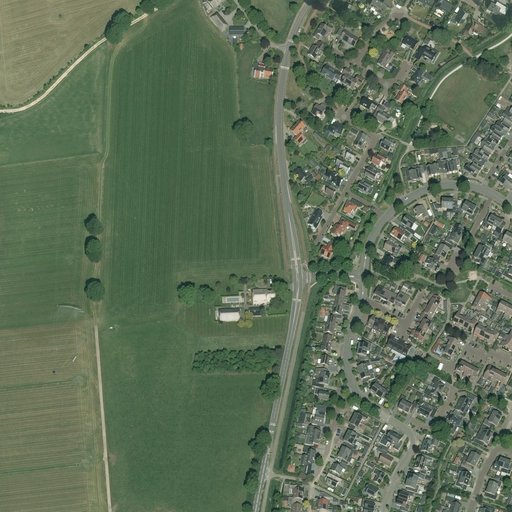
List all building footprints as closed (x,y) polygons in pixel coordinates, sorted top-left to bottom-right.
[(224,0),(210,0),(208,2),(214,9),(224,0)] [(375,11),(375,10),(376,8),(379,4),(377,3),(378,0),(371,0),(370,3),(368,2),(366,5),(371,8),(371,9),(375,11)] [(392,0),(384,0),(383,2),(380,0),(378,0),(377,3),(379,4),(376,8),(375,10),(382,14),(386,8),(385,8),(386,6),(388,7),(393,0),(392,0)] [(445,12),(446,11),(447,12),(452,4),(444,0),(438,0),(437,3),(441,5),(439,7),(440,7),(439,8),(439,9),(439,10),(442,12),(444,12),(444,11),(445,12)] [(498,9),(503,12),(504,13),(508,7),(499,2),(497,5),(492,1),(486,11),(490,13),(491,10),(496,13),(498,9)] [(463,22),(469,13),(462,9),(458,14),(454,12),(450,20),(456,23),(458,19),(463,22)] [(217,12),(212,17),(223,31),(228,26),(217,12)] [(480,34),(485,27),(479,23),(479,22),(472,18),(466,28),(470,31),(471,29),(474,31),(474,32),(474,33),(476,34),(477,34),(478,32),(480,34)] [(326,40),(323,38),(325,34),(327,35),(329,32),(330,33),(333,28),(328,25),(326,28),(321,25),(316,34),(314,37),(318,40),(320,37),(326,41),(326,40)] [(231,29),(231,36),(244,36),(243,28),(231,29)] [(353,48),(358,41),(348,35),(349,33),(345,31),(341,37),(345,39),(343,41),(353,48)] [(414,51),(418,43),(407,37),(403,44),(414,51)] [(321,52),(324,46),(319,43),(315,48),(313,47),(308,55),(315,59),(320,51),(321,52)] [(434,57),(436,54),(430,50),(431,50),(426,47),(424,50),(421,48),(418,53),(425,57),(432,61),(434,57)] [(390,62),(394,55),(385,49),(383,53),(384,54),(378,64),(385,68),(389,61),(390,62)] [(263,78),(272,80),(274,71),(265,70),(266,66),(260,65),(259,70),(256,69),(255,78),(260,79),(261,74),(264,75),(263,78)] [(338,80),(341,75),(337,72),(337,73),(327,66),(322,74),(333,81),(334,78),(338,80)] [(389,73),(393,76),(397,70),(393,67),(389,73)] [(341,83),(347,87),(352,79),(349,77),(351,72),(346,69),(343,74),(345,76),(341,83)] [(420,79),(423,74),(417,71),(414,75),(414,76),(411,82),(417,86),(419,82),(420,82),(421,80),(420,79)] [(365,80),(358,76),(355,81),(352,79),(347,87),(353,90),(356,84),(361,87),(365,80)] [(402,105),(408,96),(403,94),(406,89),(402,86),(399,91),(401,92),(396,101),(402,105)] [(374,110),(378,105),(373,102),(373,103),(365,98),(360,105),(369,111),(370,108),(374,110)] [(327,115),(331,109),(325,106),(323,110),(316,106),(312,114),(316,116),(317,114),(322,117),(324,114),(327,115)] [(386,124),(388,122),(391,124),(393,124),(394,122),(393,120),(390,118),(383,113),(385,110),(380,106),(376,111),(373,117),(376,119),(376,120),(381,123),(382,122),(386,124)] [(496,106),(491,113),(494,115),(499,108),(496,106)] [(511,121),(510,120),(511,118),(505,113),(502,118),(503,119),(501,121),(511,128),(511,126),(511,121)] [(500,120),(495,127),(500,131),(502,132),(503,129),(508,132),(511,128),(501,121),(500,120)] [(305,132),(307,129),(305,127),(299,122),(295,126),(301,132),(303,130),(305,132)] [(341,136),(345,129),(339,125),(336,123),(334,127),(331,126),(328,132),(334,135),(335,132),(341,136)] [(301,132),(295,126),(291,131),(297,137),(294,140),(300,145),(302,142),(305,139),(301,136),(303,134),(301,132)] [(492,136),(500,141),(503,136),(500,134),(502,132),(500,131),(495,127),(494,126),(489,133),(492,136)] [(320,141),(323,139),(317,133),(314,136),(320,141)] [(364,140),(366,137),(360,133),(358,137),(354,145),(360,149),(365,141),(364,140)] [(488,137),(487,139),(486,138),(484,141),(491,145),(493,142),(497,146),(500,141),(492,136),(491,138),(489,137),(488,137)] [(393,149),(396,144),(387,139),(385,142),(383,141),(380,147),(388,152),(390,148),(393,149)] [(479,148),(483,150),(491,155),(494,151),(489,148),(491,145),(484,141),(479,148)] [(348,153),(346,158),(345,159),(352,163),(356,157),(350,153),(351,150),(345,147),(344,150),(348,153)] [(491,155),(483,150),(481,152),(477,149),(474,154),(481,159),(483,157),(488,160),(491,155)] [(385,164),(388,159),(381,155),(379,154),(378,157),(375,156),(371,163),(379,167),(381,162),(385,164)] [(474,163),(472,165),(481,171),(484,166),(479,163),(481,160),(473,155),(469,160),(474,163)] [(450,164),(452,173),(458,172),(456,166),(459,166),(457,158),(455,159),(455,162),(450,164)] [(335,169),(346,176),(350,169),(343,165),(345,162),(339,159),(336,165),(337,165),(335,169)] [(313,160),(310,162),(316,169),(318,167),(313,160)] [(442,168),(441,168),(442,169),(445,169),(446,174),(452,173),(450,164),(447,164),(446,160),(440,162),(442,168)] [(432,166),(434,175),(440,174),(438,169),(441,168),(442,168),(440,162),(440,161),(437,161),(438,165),(432,166)] [(423,165),(424,172),(427,172),(428,177),(434,175),(432,166),(426,168),(425,164),(422,164),(423,165)] [(415,171),(417,180),(422,179),(421,174),(424,173),(424,172),(423,165),(419,166),(420,170),(415,171)] [(481,171),(472,165),(471,167),(468,165),(464,171),(471,175),(473,173),(477,176),(481,171)] [(380,175),(381,172),(376,169),(375,171),(369,168),(365,175),(374,180),(378,174),(380,175)] [(416,181),(417,180),(415,171),(409,173),(408,168),(405,169),(407,177),(410,176),(411,182),(412,183),(416,182),(416,181)] [(302,169),(298,172),(298,171),(297,171),(297,170),(296,171),(295,171),(295,172),(294,172),(294,173),(295,173),(295,174),(301,182),(304,180),(307,183),(313,179),(309,174),(306,176),(302,169)] [(331,183),(339,187),(343,180),(336,177),(337,174),(330,170),(326,177),(330,179),(329,180),(332,181),(332,182),(331,183)] [(321,178),(315,171),(312,174),(317,180),(321,178)] [(511,178),(511,176),(505,171),(501,177),(503,179),(500,183),(505,188),(511,178)] [(332,199),(336,192),(329,189),(331,186),(325,183),(324,186),(328,188),(325,193),(329,196),(329,197),(332,199)] [(360,183),(358,188),(360,189),(359,191),(363,193),(364,191),(366,193),(369,189),(370,189),(372,187),(367,184),(365,186),(360,183)] [(353,211),(355,212),(358,208),(359,208),(360,208),(361,208),(362,207),(362,206),(363,207),(363,206),(359,204),(352,200),(351,203),(348,201),(347,203),(345,207),(346,207),(344,212),(350,215),(353,211)] [(448,200),(442,200),(441,206),(437,206),(436,203),(433,205),(435,210),(438,209),(447,210),(448,200)] [(450,210),(450,213),(455,213),(456,207),(453,207),(453,200),(448,200),(447,210),(450,210)] [(463,212),(466,214),(471,205),(466,203),(463,208),(460,206),(456,213),(461,215),(463,212)] [(476,208),(475,208),(476,207),(475,206),(473,205),(472,205),(472,206),(471,205),(466,214),(466,215),(469,217),(468,219),(473,221),(476,215),(473,213),(476,208)] [(424,219),(428,216),(425,211),(423,212),(420,207),(414,210),(418,217),(422,215),(424,219)] [(312,219),(309,225),(312,227),(311,229),(311,230),(314,231),(315,231),(316,229),(322,219),(320,218),(322,214),(316,210),(311,218),(312,219)] [(407,216),(402,223),(408,228),(406,231),(414,236),(416,233),(411,230),(416,223),(407,216)] [(493,227),(497,219),(496,219),(497,218),(493,216),(492,217),(491,216),(489,222),(485,220),(482,226),(485,228),(488,229),(489,226),(492,228),(493,227)] [(498,219),(498,220),(497,219),(493,227),(497,229),(494,233),(493,236),(498,239),(500,236),(503,230),(505,227),(501,225),(503,222),(502,222),(502,221),(498,219)] [(343,233),(347,226),(355,230),(357,226),(347,221),(345,224),(340,222),(338,226),(336,225),(331,234),(337,237),(338,234),(341,235),(342,232),(343,233)] [(425,229),(422,230),(425,234),(429,231),(427,229),(431,226),(428,222),(423,226),(425,229)] [(454,232),(452,235),(460,240),(463,234),(460,232),(461,231),(462,231),(463,228),(456,224),(455,226),(452,231),(454,232)] [(407,239),(411,235),(405,231),(403,233),(396,228),(393,232),(392,231),(390,234),(400,241),(404,237),(407,239)] [(503,242),(508,245),(511,236),(511,235),(507,233),(505,237),(501,235),(498,241),(502,243),(503,242)] [(457,245),(460,240),(452,235),(449,234),(445,242),(451,245),(453,243),(457,245)] [(436,249),(438,251),(447,255),(449,250),(446,248),(448,245),(441,241),(439,245),(438,244),(436,249)] [(400,250),(403,246),(396,243),(395,246),(387,242),(384,249),(393,254),(397,248),(400,250)] [(333,252),(335,247),(330,244),(327,249),(324,247),(320,254),(330,259),(333,252)] [(477,252),(484,256),(487,258),(490,252),(489,252),(491,249),(485,246),(484,249),(480,247),(477,252)] [(444,260),(447,255),(438,251),(437,253),(434,252),(433,252),(432,253),(433,254),(433,255),(434,255),(432,259),(439,262),(441,259),(444,260)] [(483,267),(484,264),(486,261),(483,259),(484,256),(477,252),(474,258),(476,259),(474,262),(483,267)] [(396,265),(399,260),(389,255),(388,258),(385,257),(384,260),(381,267),(388,271),(392,263),(396,265)] [(439,269),(436,267),(438,264),(428,258),(425,264),(429,266),(427,269),(437,274),(439,269)] [(511,270),(510,270),(508,272),(505,270),(502,276),(509,280),(511,276),(511,277),(511,270)] [(336,296),(335,299),(344,300),(347,301),(348,298),(344,297),(345,292),(341,292),(342,287),(335,286),(334,290),(333,291),(332,294),(333,295),(336,296)] [(377,301),(384,289),(379,286),(374,295),(377,297),(375,300),(377,301)] [(384,289),(377,301),(379,302),(381,299),(384,301),(388,291),(384,289)] [(275,296),(274,293),(266,293),(266,290),(253,290),(254,304),(261,304),(261,303),(267,303),(267,302),(271,302),(271,301),(275,301),(275,299),(276,299),(275,296)] [(388,291),(384,301),(386,302),(385,305),(387,306),(393,294),(388,291)] [(476,297),(485,302),(486,299),(490,301),(491,299),(484,295),(485,294),(480,291),(476,297)] [(395,302),(398,303),(396,306),(398,307),(405,295),(400,293),(398,296),(398,297),(395,302)] [(393,294),(387,306),(389,307),(391,304),(393,306),(395,302),(398,297),(398,296),(393,294)] [(431,302),(429,304),(437,308),(441,301),(429,294),(427,300),(431,302)] [(405,295),(398,307),(400,308),(402,306),(405,307),(410,298),(405,295)] [(483,305),(485,302),(476,297),(475,299),(477,300),(475,303),(486,309),(487,307),(483,305)] [(335,299),(334,306),(349,309),(349,306),(343,305),(344,300),(335,299)] [(502,312),(507,303),(505,302),(504,304),(501,302),(496,313),(498,314),(500,311),(502,312)] [(485,311),(486,309),(475,303),(473,306),(472,305),(471,307),(476,310),(475,312),(479,314),(480,312),(481,309),(485,311)] [(507,303),(502,312),(505,314),(503,317),(505,318),(511,307),(507,305),(508,304),(507,303)] [(437,308),(429,304),(428,307),(424,304),(423,307),(434,313),(437,308)] [(349,309),(334,306),(333,314),(341,316),(341,311),(348,312),(349,309)] [(422,313),(421,316),(427,319),(428,316),(432,318),(434,313),(423,307),(421,309),(426,311),(424,314),(422,313)] [(262,308),(249,309),(250,317),(263,316),(262,308)] [(240,321),(240,314),(239,310),(220,311),(221,311),(222,321),(220,321),(220,322),(240,321)] [(457,327),(462,318),(459,316),(461,313),(458,312),(453,323),(456,324),(455,326),(457,327)] [(328,318),(327,325),(337,327),(338,324),(335,324),(336,319),(332,318),(333,316),(326,314),(326,317),(328,318)] [(372,329),(376,321),(374,320),(376,317),(373,315),(371,320),(368,324),(367,327),(372,329)] [(422,323),(421,325),(428,329),(431,325),(425,322),(427,319),(421,316),(418,321),(422,323)] [(462,328),(468,317),(466,316),(464,319),(462,318),(457,327),(459,328),(460,326),(462,328)] [(466,332),(471,323),(468,321),(470,318),(468,317),(462,328),(465,329),(465,331),(466,332)] [(372,329),(377,332),(383,321),(380,319),(378,323),(376,321),(372,329)] [(470,334),(477,321),(473,319),(471,323),(466,332),(470,334)] [(381,334),(383,330),(386,326),(383,325),(385,322),(383,321),(377,332),(381,334)] [(419,327),(418,330),(426,334),(428,329),(421,325),(417,323),(415,325),(419,327)] [(474,335),(476,337),(478,338),(483,329),(480,328),(482,324),(480,323),(474,335)] [(388,328),(386,326),(383,330),(388,333),(390,330),(391,330),(393,326),(390,324),(388,328)] [(337,327),(327,325),(325,333),(333,335),(334,330),(341,331),(341,328),(337,327)] [(484,339),(490,328),(488,327),(486,330),(483,329),(478,338),(483,340),(484,339)] [(493,334),(490,333),(492,329),(490,328),(484,339),(487,340),(486,342),(488,343),(493,334)] [(421,342),(423,339),(426,334),(418,330),(417,333),(413,330),(410,335),(416,339),(421,342)] [(493,334),(488,343),(492,345),(498,333),(494,331),(493,334)] [(324,336),(323,344),(337,347),(338,344),(336,343),(336,342),(333,341),(332,343),(331,343),(332,338),(324,336)] [(448,344),(457,349),(458,347),(457,346),(458,343),(447,337),(446,339),(450,341),(448,344)] [(504,343),(505,344),(511,347),(511,340),(505,337),(504,339),(503,339),(505,340),(504,343)] [(396,352),(402,341),(399,340),(398,343),(396,342),(393,346),(391,350),(396,352)] [(396,352),(401,355),(405,347),(403,346),(405,343),(402,341),(396,352)] [(358,349),(358,350),(367,352),(370,352),(372,344),(366,342),(365,346),(359,345),(359,346),(358,346),(357,348),(358,349)] [(511,347),(505,344),(504,343),(502,342),(500,346),(503,348),(502,349),(508,352),(509,351),(511,352),(511,347)] [(337,347),(323,344),(321,352),(329,353),(330,349),(337,350),(337,347)] [(456,351),(457,349),(448,344),(447,347),(443,345),(442,347),(453,353),(455,350),(456,351)] [(407,348),(405,347),(401,355),(406,357),(412,346),(409,345),(407,348)] [(453,353),(442,347),(441,349),(445,351),(443,354),(452,358),(453,356),(452,356),(453,353)] [(367,355),(367,352),(358,350),(358,352),(357,351),(357,352),(356,354),(357,355),(357,356),(365,357),(364,361),(369,360),(370,355),(367,355)] [(332,362),(332,359),(322,357),(320,365),(317,364),(317,367),(324,368),(324,366),(328,367),(329,362),(332,362)] [(360,374),(372,370),(371,366),(370,366),(369,361),(363,363),(364,366),(358,368),(360,374)] [(462,377),(464,378),(470,367),(467,365),(468,364),(466,363),(465,364),(462,370),(461,372),(464,373),(462,377)] [(487,380),(493,368),(489,366),(483,378),(487,380)] [(473,369),(470,367),(464,378),(466,379),(468,375),(471,377),(472,375),(475,370),(476,368),(474,367),(473,369)] [(492,383),(497,372),(494,370),(495,369),(493,368),(487,380),(489,377),(491,378),(489,382),(492,383)] [(317,375),(316,378),(329,381),(330,375),(327,374),(327,371),(316,369),(314,375),(317,375)] [(374,379),(373,374),(374,374),(372,370),(360,374),(362,380),(368,378),(369,381),(374,379)] [(498,382),(503,373),(501,372),(500,373),(497,372),(492,383),(494,384),(495,381),(498,382)] [(501,388),(507,377),(504,376),(505,374),(503,373),(498,382),(501,383),(499,387),(501,388)] [(329,381),(316,378),(316,381),(313,380),(312,386),(319,388),(320,384),(328,386),(329,381)] [(440,381),(435,378),(432,384),(435,385),(434,389),(442,393),(443,391),(443,390),(445,387),(439,384),(440,381)] [(376,396),(381,388),(378,386),(379,384),(374,380),(370,387),(372,389),(370,392),(376,396)] [(328,401),(329,395),(322,393),(323,390),(315,388),(314,395),(319,396),(318,399),(328,401)] [(381,388),(376,396),(381,399),(382,398),(387,401),(392,392),(388,389),(385,388),(384,390),(381,388)] [(440,395),(441,395),(442,393),(434,389),(432,392),(427,389),(424,394),(431,398),(433,395),(438,398),(440,395)] [(398,409),(403,412),(407,404),(402,401),(404,397),(402,396),(399,401),(402,403),(398,409)] [(469,410),(471,406),(473,401),(468,399),(466,401),(461,398),(458,404),(466,408),(469,410)] [(423,417),(427,408),(429,405),(420,401),(416,407),(420,409),(418,414),(423,417)] [(407,404),(403,412),(408,414),(411,408),(414,409),(417,403),(415,402),(412,406),(407,404)] [(466,408),(458,404),(455,410),(461,413),(459,416),(465,418),(467,414),(469,410),(466,408)] [(428,419),(430,415),(434,417),(438,410),(429,405),(427,408),(423,417),(428,419)] [(317,410),(316,416),(324,417),(326,411),(324,411),(325,408),(315,406),(315,409),(317,410)] [(488,416),(491,417),(499,422),(502,417),(496,414),(498,411),(491,407),(489,412),(490,413),(488,416)] [(353,418),(352,419),(360,423),(362,420),(365,422),(366,420),(367,420),(368,418),(362,414),(361,417),(355,414),(355,415),(354,415),(353,415),(352,417),(352,418),(353,418)] [(324,417),(316,416),(315,419),(313,418),(312,421),(312,425),(322,427),(322,423),(323,424),(324,417)] [(449,416),(446,421),(455,426),(457,424),(459,425),(462,420),(455,416),(453,419),(449,416)] [(499,422),(491,417),(489,421),(485,419),(483,424),(489,427),(491,424),(496,427),(499,422)] [(350,423),(350,424),(350,425),(355,427),(354,430),(360,433),(362,430),(361,430),(362,428),(359,427),(360,423),(352,419),(352,420),(351,420),(349,423),(350,423)] [(458,427),(455,426),(446,421),(444,426),(448,429),(447,432),(453,436),(457,430),(458,427)] [(481,429),(479,434),(490,440),(493,435),(486,431),(487,429),(482,426),(480,429),(481,429)] [(309,427),(307,436),(320,439),(321,432),(314,431),(315,428),(309,427)] [(346,437),(354,441),(356,438),(358,440),(360,438),(348,432),(346,437)] [(386,447),(388,442),(392,444),(396,435),(391,432),(387,438),(383,436),(379,444),(386,447)] [(476,439),(475,439),(473,443),(479,445),(480,442),(487,445),(490,440),(479,434),(476,439)] [(396,435),(392,444),(395,446),(393,449),(398,452),(400,448),(397,447),(402,438),(396,435)] [(320,439),(307,436),(305,445),(311,446),(312,443),(319,445),(320,439)] [(347,447),(349,448),(355,451),(357,447),(355,446),(357,442),(354,441),(346,437),(343,442),(349,444),(347,447)] [(430,454),(432,446),(437,448),(439,441),(432,439),(431,443),(424,441),(421,451),(430,454)] [(307,454),(306,457),(315,459),(316,453),(310,452),(310,449),(304,447),(303,453),(307,454)] [(355,451),(349,448),(348,451),(343,448),(340,453),(351,458),(353,455),(355,456),(357,452),(355,451)] [(470,448),(467,453),(471,455),(469,459),(477,463),(480,458),(475,455),(476,452),(470,448)] [(352,459),(351,458),(340,453),(338,458),(343,461),(342,463),(347,466),(348,463),(350,464),(352,459)] [(389,467),(393,460),(383,454),(379,462),(389,467)] [(306,457),(302,456),(300,466),(306,467),(307,463),(314,465),(315,459),(306,457)] [(418,458),(416,463),(425,466),(427,461),(432,462),(433,459),(425,457),(424,460),(418,458)] [(475,468),(477,463),(469,459),(466,457),(464,460),(461,465),(468,468),(469,465),(475,468)] [(506,461),(501,459),(500,462),(497,461),(494,470),(499,472),(500,468),(503,469),(506,461)] [(503,469),(501,473),(510,476),(511,469),(511,468),(509,468),(511,463),(506,461),(503,469)] [(423,471),(425,466),(416,463),(414,468),(421,471),(420,474),(426,476),(427,472),(423,471)] [(346,471),(348,467),(342,465),(341,468),(334,465),(331,471),(340,475),(343,469),(346,471)] [(377,476),(374,482),(380,485),(384,477),(379,474),(381,471),(376,468),(373,474),(377,476)] [(461,479),(470,482),(471,476),(465,474),(467,471),(459,468),(457,474),(462,476),(461,479)] [(340,484),(342,480),(328,473),(326,479),(328,480),(328,481),(327,481),(327,483),(327,484),(328,484),(328,485),(329,485),(336,488),(336,487),(337,487),(337,485),(338,483),(340,484)] [(409,475),(407,481),(417,484),(418,481),(421,482),(421,479),(424,480),(424,477),(415,474),(414,477),(409,475)] [(462,485),(468,487),(468,486),(469,486),(470,485),(470,484),(469,483),(470,482),(461,479),(458,478),(455,486),(461,489),(462,485)] [(417,484),(407,481),(405,487),(410,489),(410,491),(417,494),(419,488),(416,487),(417,484)] [(490,483),(488,488),(496,491),(497,488),(500,489),(502,483),(496,481),(496,482),(495,485),(490,483)] [(376,496),(377,493),(379,490),(368,485),(365,490),(368,491),(366,494),(374,498),(375,498),(376,498),(377,497),(376,496)] [(298,490),(299,486),(290,486),(289,490),(292,490),(292,494),(293,494),(304,495),(304,490),(302,490),(298,490)] [(496,501),(497,497),(498,495),(495,494),(496,491),(488,488),(487,490),(486,490),(485,492),(486,493),(491,495),(490,499),(496,501)] [(318,501),(318,506),(328,506),(328,502),(333,503),(333,498),(332,498),(323,493),(321,493),(321,498),(324,498),(324,501),(318,501)] [(407,495),(400,493),(399,499),(407,502),(408,499),(410,499),(411,497),(412,497),(413,495),(407,493),(407,495)] [(304,495),(293,494),(293,498),(289,498),(289,502),(297,503),(298,500),(303,500),(304,495)] [(451,506),(450,509),(459,511),(461,506),(452,503),(454,499),(447,497),(446,501),(449,502),(448,505),(451,506)] [(366,506),(365,509),(374,511),(375,506),(369,504),(370,501),(363,499),(362,505),(366,506)] [(406,506),(407,502),(399,499),(397,505),(403,507),(401,511),(404,511),(407,511),(409,507),(406,506)] [(292,510),(302,511),(303,506),(297,506),(297,503),(289,502),(288,506),(291,506),(291,510),(292,510)]
